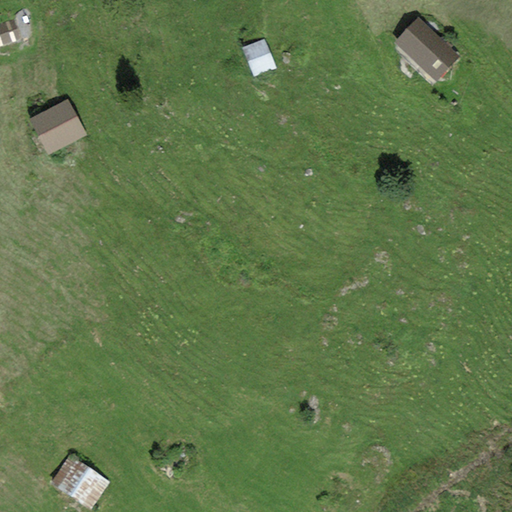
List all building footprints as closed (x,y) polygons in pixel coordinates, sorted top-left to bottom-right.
[(457,54),(417,17),(393,43),(433,80),(457,54)] [(11,24),(0,27),(0,52),(19,46),(11,24)] [(263,47),(241,58),(255,86),(277,76),(263,47)] [(67,107),(27,130),(45,163),(86,139),(67,107)] [(111,481),(70,455),(52,482),(94,508),(111,481)]
